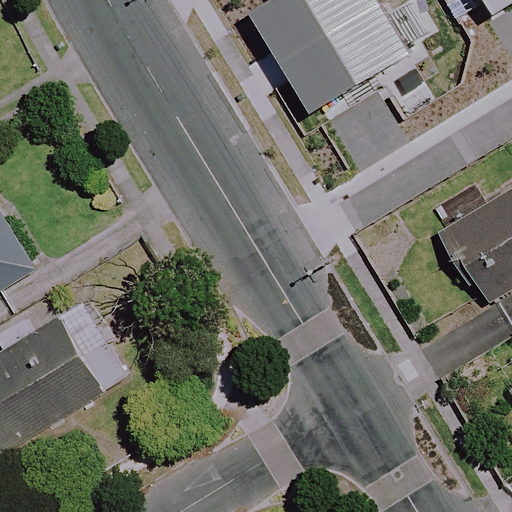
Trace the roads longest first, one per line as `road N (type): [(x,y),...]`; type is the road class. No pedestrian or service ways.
road 1 (residential): [(353,408),(106,0)]
road 2 (residential): [(353,408),(183,511)]
road 3 (residential): [(417,511),(353,408)]
